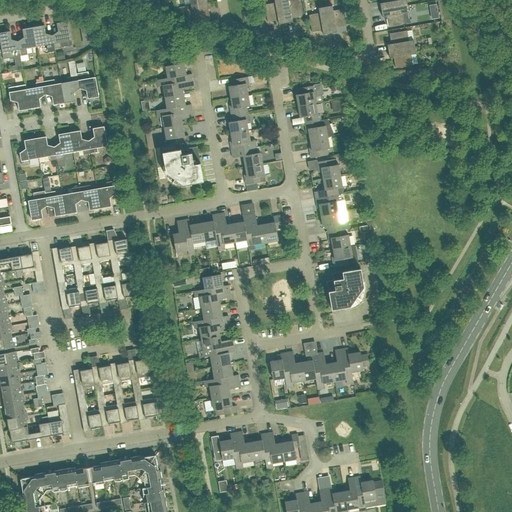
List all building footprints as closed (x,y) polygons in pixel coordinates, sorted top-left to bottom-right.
[(278,20),(279,24),(285,23),(281,0),(274,0),(275,3),(264,5),(267,22),(278,20)] [(281,0),(285,23),(292,22),(292,18),(302,16),(299,0),(281,0)] [(383,0),(384,3),(380,4),(381,10),(408,6),(406,0),(383,0)] [(194,22),(210,20),(207,2),(191,5),(194,22)] [(346,27),(343,9),(333,11),(332,6),(325,7),(330,33),(337,32),(336,28),(346,27)] [(409,13),(408,6),(381,10),(382,17),(386,17),(388,27),(406,24),(411,23),(409,13)] [(322,31),(323,35),(330,33),(325,7),(318,8),(319,13),(309,15),(312,33),(322,31)] [(59,34),(53,35),(52,35),(55,48),(67,46),(66,42),(71,41),(68,21),(57,23),(59,34)] [(55,51),(55,48),(52,35),(46,37),(44,25),(33,27),(37,47),(47,45),(48,53),(55,51)] [(18,41),(20,54),(20,56),(21,56),(27,55),(28,55),(28,54),(32,53),(31,48),(37,47),(33,27),(22,29),(24,40),(18,41)] [(12,43),(10,31),(0,33),(0,40),(3,59),(14,57),(14,56),(20,54),(18,41),(12,43)] [(415,47),(414,40),(409,41),(407,31),(389,34),(391,44),(387,45),(388,52),(415,47)] [(388,52),(390,59),(393,58),(395,68),(413,65),(411,55),(416,54),(415,47),(388,52)] [(184,63),(165,66),(168,78),(174,77),(175,83),(193,80),(192,74),(186,75),(184,63)] [(88,72),(77,74),(76,74),(77,76),(79,89),(80,89),(86,88),(88,99),(99,97),(95,77),(89,78),(88,72)] [(67,82),(61,83),(64,103),(75,101),(73,90),(79,89),(77,76),(70,77),(67,77),(66,79),(67,82)] [(157,80),(158,87),(163,86),(165,97),(183,94),(182,88),(194,86),(193,80),(175,83),(174,77),(168,78),(157,80)] [(232,86),(229,86),(231,98),(248,95),(246,84),(248,83),(247,77),(231,80),(232,86)] [(51,94),(53,105),(64,103),(61,83),(55,84),(54,80),(43,82),(45,95),(51,94)] [(30,109),(41,107),(39,96),(45,95),(43,82),(36,83),(36,88),(26,89),(30,109)] [(299,94),(296,95),(298,106),(315,103),(313,92),(316,92),(315,85),(298,88),(299,94)] [(17,100),(19,111),(30,109),(26,89),(17,91),(16,86),(8,88),(11,101),(17,100)] [(191,104),(185,105),(183,94),(165,97),(167,109),(173,108),(174,114),(192,111),(191,104)] [(232,109),(230,109),(231,116),(247,113),(246,107),(250,106),(248,95),(231,98),(232,109)] [(300,118),(304,117),(305,123),(321,120),(320,114),(317,114),(315,103),(298,106),(300,118)] [(182,125),(181,119),(193,117),(192,111),(174,114),(173,108),(167,109),(156,111),(157,117),(162,116),(164,128),(182,125)] [(232,122),(229,122),(231,134),(248,131),(246,120),(249,119),(247,113),(231,116),(232,122)] [(306,130),(308,129),(310,140),(327,137),(333,136),(333,133),(328,121),(321,122),(321,120),(305,123),(306,130)] [(164,128),(166,139),(164,140),(165,146),(189,142),(188,135),(184,136),(182,125),(164,128)] [(91,154),(98,152),(97,148),(107,146),(104,126),(93,128),(95,140),(89,141),(89,140),(88,141),(91,154)] [(82,142),(80,131),(69,133),(73,152),(83,150),(84,155),(91,154),(88,141),(82,142)] [(233,145),(230,145),(231,152),(256,147),(255,141),(250,142),(248,131),(231,134),(233,145)] [(65,166),(63,154),(73,152),(69,133),(58,134),(60,146),(55,147),(55,146),(54,147),(56,160),(58,167),(65,166)] [(49,156),(49,161),(56,160),(54,147),(48,148),(46,137),(35,139),(39,158),(49,156)] [(326,149),(329,149),(327,137),(310,140),(312,151),(310,151),(311,158),(327,155),(326,149)] [(22,166),(29,164),(29,160),(39,158),(35,139),(24,140),(26,152),(20,153),(20,152),(20,153),(22,166)] [(233,158),(243,156),(245,167),(262,164),(260,153),(257,153),(256,147),(231,152),(233,158)] [(163,165),(164,171),(164,173),(165,174),(165,176),(166,177),(167,179),(168,180),(169,181),(170,182),(172,183),(173,184),(175,185),(176,186),(178,186),(179,186),(181,187),(183,187),(184,187),(186,186),(191,185),(191,184),(203,182),(200,163),(199,157),(193,159),(192,153),(186,154),(185,150),(181,151),(181,150),(162,153),(164,165),(163,165)] [(319,169),(321,168),(323,179),(340,176),(338,165),(335,165),(334,159),(318,162),(319,169)] [(247,178),(245,178),(246,185),(266,182),(262,164),(245,167),(247,178)] [(325,190),(314,192),(315,198),(340,194),(339,188),(342,188),(340,176),(323,179),(325,190)] [(111,206),(109,195),(115,194),(116,194),(114,181),(106,182),(107,187),(97,189),(100,208),(111,206)] [(97,189),(87,190),(86,186),(79,187),(81,200),(82,200),(87,199),(89,210),(100,208),(97,189)] [(79,187),(72,188),(68,189),(68,194),(63,195),(66,214),(77,212),(75,201),(81,200),(79,187)] [(47,206),(45,193),(45,191),(33,193),(34,200),(28,201),(32,220),(43,218),(41,207),(47,206)] [(53,205),(55,216),(66,214),(63,195),(56,196),(56,192),(55,191),(45,193),(47,206),(53,205)] [(317,205),(319,205),(321,215),(338,212),(336,201),(341,201),(340,194),(315,198),(317,205)] [(342,223),(340,223),(338,212),(321,215),(323,227),(326,226),(327,232),(344,229),(342,223)] [(232,224),(226,225),(224,213),(218,214),(221,232),(216,233),(217,239),(216,239),(218,250),(225,249),(224,244),(235,242),(232,224)] [(212,215),(213,221),(201,223),(205,241),(216,239),(217,239),(216,233),(221,232),(218,214),(212,215)] [(263,224),(257,225),(255,214),(249,215),(252,233),(246,234),(247,240),(249,251),(255,250),(254,245),(266,243),(263,224)] [(243,216),(244,222),(232,224),(235,242),(247,240),(246,234),(252,233),(249,215),(243,216)] [(276,229),(282,228),(280,215),(273,217),(274,222),(263,224),(266,243),(278,241),(276,229)] [(0,225),(11,224),(10,217),(0,218),(0,225)] [(201,223),(190,225),(189,219),(183,220),(186,238),(192,237),(193,243),(205,241),(201,223)] [(173,234),(176,252),(188,250),(189,255),(195,254),(193,243),(192,237),(186,238),(183,220),(177,221),(179,233),(173,234)] [(348,235),(345,235),(344,229),(327,232),(329,239),(331,238),(333,249),(350,246),(348,235)] [(116,241),(115,239),(107,241),(107,242),(108,242),(111,259),(110,260),(112,270),(120,269),(118,258),(130,256),(126,239),(116,241)] [(94,274),(101,272),(99,261),(110,260),(111,259),(108,242),(107,242),(97,244),(97,242),(89,244),(89,246),(92,263),(94,274)] [(355,245),(350,246),(333,249),(335,260),(332,261),(334,267),(358,263),(355,245)] [(79,247),(79,246),(71,247),(74,264),(73,264),(76,277),(83,276),(81,265),(92,263),(89,246),(79,247)] [(73,264),(74,264),(71,247),(60,249),(60,247),(52,249),(57,278),(64,277),(62,266),(73,264)] [(37,282),(44,281),(39,251),(30,252),(31,254),(20,256),(23,269),(22,269),(23,273),(35,271),(37,282)] [(242,254),(234,256),(235,264),(243,262),(242,254)] [(0,259),(0,272),(0,273),(0,271),(0,264),(11,263),(12,271),(22,269),(23,269),(20,256),(0,259)] [(117,299),(118,300),(126,299),(125,297),(136,295),(133,278),(121,280),(120,269),(112,270),(114,281),(115,281),(118,299),(117,299)] [(365,288),(365,286),(364,281),(363,281),(361,269),(346,271),(342,272),(336,273),(337,279),(333,280),(334,286),(331,286),(332,291),(328,291),(332,310),(344,308),(344,309),(350,308),(351,308),(353,307),(355,307),(356,306),(357,305),(359,304),(360,303),(361,302),(362,300),(363,299),(364,297),(364,296),(365,294),(365,293),(365,291),(366,289),(365,288)] [(115,281),(114,281),(103,283),(101,272),(94,274),(96,285),(99,302),(99,304),(107,302),(107,300),(117,299),(118,299),(115,281)] [(230,291),(229,285),(223,286),(221,274),(203,277),(205,289),(205,290),(211,288),(212,294),(230,291)] [(99,302),(96,285),(85,287),(83,276),(76,277),(78,288),(81,305),(80,305),(81,307),(89,305),(89,304),(99,302)] [(70,307),(80,305),(81,305),(78,288),(66,290),(64,277),(57,278),(62,310),(71,309),(70,307)] [(205,289),(194,291),(195,298),(200,297),(202,308),(220,305),(219,299),(231,297),(230,291),(212,294),(211,288),(205,290),(205,289)] [(7,309),(8,309),(7,304),(0,305),(0,316),(8,315),(7,309)] [(229,322),(228,316),(222,317),(220,305),(202,308),(204,320),(210,319),(211,325),(229,322)] [(10,321),(9,321),(8,315),(0,316),(0,327),(11,326),(10,321)] [(194,328),(199,327),(201,339),(219,336),(218,330),(230,328),(229,322),(211,325),(210,319),(204,320),(193,322),(194,328)] [(10,330),(12,330),(11,326),(0,327),(0,338),(11,337),(10,330)] [(233,346),(232,339),(220,341),(219,336),(201,339),(203,350),(198,351),(200,358),(210,356),(216,355),(215,349),(233,346)] [(14,342),(13,343),(11,337),(0,338),(0,349),(15,347),(14,342)] [(312,338),(299,339),(300,352),(313,351),(312,338)] [(231,364),(229,353),(234,352),(233,346),(215,349),(216,355),(210,356),(212,367),(231,364)] [(351,372),(363,370),(363,367),(369,366),(367,354),(361,355),(360,352),(348,354),(347,348),(341,349),(344,367),(350,366),(351,372)] [(334,381),(346,379),(347,384),(353,383),(351,372),(350,366),(344,367),(341,349),(335,350),(337,362),(331,363),(334,381)] [(16,356),(16,351),(0,354),(0,365),(16,363),(15,356),(16,356)] [(301,362),(295,363),(293,352),(287,353),(290,371),(284,372),(285,378),(287,389),(293,388),(292,383),(304,381),(301,362)] [(315,379),(317,389),(324,388),(323,384),(334,381),(331,363),(326,364),(324,352),(317,353),(320,371),(315,373),(316,379),(315,379)] [(287,353),(281,354),(282,360),(270,362),(273,380),(285,378),(284,372),(290,371),(287,353)] [(317,353),(311,354),(312,360),(301,362),(304,381),(315,379),(316,379),(315,373),(320,371),(317,353)] [(133,390),(141,389),(139,378),(151,376),(147,359),(137,361),(136,359),(128,361),(128,362),(129,362),(132,379),(133,390)] [(132,379),(129,362),(128,362),(118,364),(118,362),(110,364),(110,366),(111,365),(114,383),(113,383),(115,394),(122,392),(120,381),(132,379)] [(19,369),(17,369),(16,363),(0,365),(0,376),(19,373),(19,369)] [(240,381),(238,375),(233,376),(231,364),(212,367),(214,379),(221,378),(222,384),(240,381)] [(111,365),(110,366),(100,367),(100,366),(91,367),(92,369),(95,386),(97,397),(104,396),(102,385),(113,383),(114,383),(111,365)] [(73,370),(76,389),(79,402),(86,401),(84,388),(95,386),(92,369),(82,371),(81,369),(73,370)] [(19,378),(20,377),(19,373),(0,376),(0,378),(1,387),(20,384),(19,378)] [(214,379),(204,381),(205,387),(210,387),(212,398),(230,395),(229,389),(241,387),(240,381),(222,384),(221,378),(214,379)] [(23,394),(22,390),(21,390),(20,384),(1,387),(3,398),(23,394)] [(49,401),(61,400),(60,389),(48,390),(49,401)] [(138,419),(139,420),(147,419),(147,417),(157,415),(154,398),(142,400),(141,389),(133,390),(135,401),(136,401),(139,418),(138,419)] [(124,403),(122,392),(115,394),(117,405),(120,422),(120,423),(128,422),(128,420),(138,419),(139,418),(136,401),(135,401),(124,403)] [(22,399),(24,399),(23,394),(3,398),(5,408),(23,405),(22,399)] [(191,398),(193,407),(198,406),(199,414),(209,412),(206,395),(191,398)] [(236,406),(232,406),(230,395),(212,398),(214,410),(215,410),(216,416),(237,412),(236,406)] [(117,405),(106,407),(104,396),(97,397),(99,410),(99,409),(102,427),(110,425),(110,424),(120,422),(117,405)] [(99,409),(99,410),(88,411),(86,401),(79,402),(84,432),(92,430),(92,429),(102,427),(99,409)] [(62,435),(71,434),(65,404),(58,405),(60,416),(48,418),(49,422),(52,436),(62,434),(62,435)] [(26,411),(24,411),(23,405),(5,408),(7,419),(27,416),(26,411)] [(10,430),(27,427),(26,420),(28,420),(27,416),(7,419),(9,430),(10,430)] [(28,434),(27,427),(10,430),(12,442),(52,436),(49,422),(43,423),(39,424),(40,432),(28,434)] [(236,469),(243,467),(242,463),(253,461),(250,442),(244,443),(242,431),(236,433),(239,451),(233,452),(235,458),(234,458),(236,469)] [(275,444),(273,432),(267,433),(270,451),(264,452),(265,459),(267,469),(273,468),(272,463),(284,461),(281,443),(275,444)] [(239,451),(236,433),(230,434),(231,440),(219,442),(220,448),(213,449),(215,461),(222,460),(234,458),(235,458),(233,452),(239,451)] [(261,434),(262,440),(250,442),(253,461),(265,459),(264,452),(270,451),(267,433),(261,434)] [(291,435),(292,441),(281,443),(284,461),(296,459),(294,447),(300,446),(298,434),(291,435)] [(114,482),(129,479),(129,476),(135,475),(144,482),(145,487),(142,488),(144,503),(147,502),(148,511),(167,511),(160,470),(158,470),(156,455),(140,458),(140,456),(100,463),(100,465),(90,467),(93,485),(104,484),(104,481),(114,479),(114,482)] [(21,494),(23,511),(45,511),(44,505),(41,506),(40,500),(47,491),(53,490),(53,492),(68,490),(67,488),(78,486),(78,488),(89,486),(86,468),(75,470),(75,467),(35,474),(35,475),(36,476),(20,479),(23,494),(21,494)] [(361,482),(360,476),(354,477),(357,495),(363,494),(364,501),(376,498),(373,480),(361,482)] [(347,478),(350,490),(344,491),(347,510),(359,508),(359,511),(361,511),(366,511),(364,501),(363,494),(357,495),(354,477),(347,478)] [(332,493),(331,487),(325,488),(328,507),(334,505),(335,511),(336,511),(335,511),(347,511),(347,510),(344,491),(332,493)] [(325,488),(319,490),(321,501),(315,502),(317,511),(335,511),(336,511),(335,511),(334,505),(328,507),(325,488)] [(310,503),(308,492),(302,493),(305,511),(299,511),(298,511),(317,511),(315,502),(310,503)] [(296,500),(285,502),(286,511),(298,511),(299,511),(305,511),(302,493),(295,494),(296,500)]
